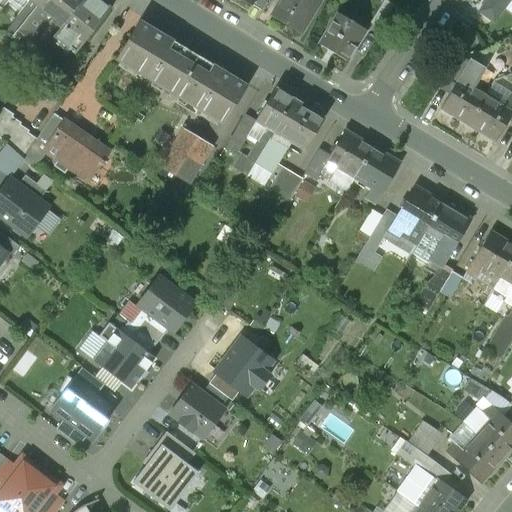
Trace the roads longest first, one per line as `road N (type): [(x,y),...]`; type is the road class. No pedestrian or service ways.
road 1 (residential): [(374,113),(182,0)]
road 2 (residential): [(93,477),(211,316)]
road 3 (residential): [(511,198),(374,113)]
road 4 (residential): [(374,113),(447,0)]
